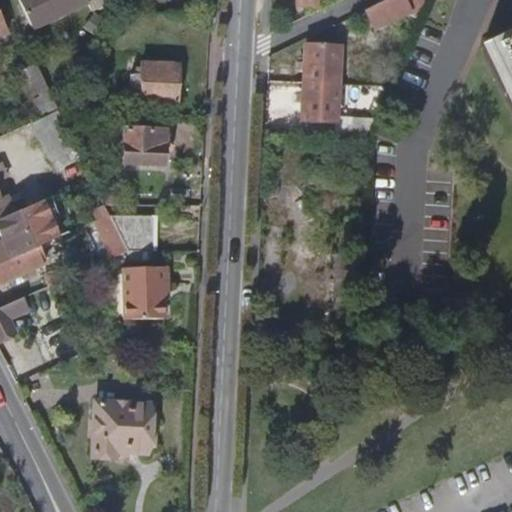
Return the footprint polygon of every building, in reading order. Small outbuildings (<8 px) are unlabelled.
[(96,0),(16,0),(31,31),(96,0)] [(293,0),(293,10),(300,10),(301,7),(315,8),(315,0),(293,0)] [(406,12),(416,15),(422,0),(388,0),(362,13),(371,30),(406,12)] [(511,27),(484,40),(511,98),(511,27)] [(294,85),(330,87),(332,51),(296,49),(294,85)] [(32,97),(48,90),(35,65),(21,72),(32,97)] [(138,93),(138,105),(175,107),(176,68),(139,65),(139,69),(132,70),(132,76),(127,76),(128,93),(138,93)] [(265,84),(265,98),(281,99),(282,85),(265,84)] [(328,124),(330,87),(294,85),(292,122),(328,124)] [(58,111),(48,90),(32,97),(27,100),(36,115),(42,112),(45,117),(58,111)] [(69,133),(58,111),(45,117),(32,123),(43,146),(69,133)] [(405,122),(388,115),(380,134),(397,142),(405,122)] [(361,141),(370,120),(335,118),(333,140),(361,141)] [(163,132),(123,130),(122,165),(162,167),(163,132)] [(77,150),(69,133),(43,146),(51,162),(77,150)] [(0,220),(13,214),(4,197),(0,199),(0,220)] [(97,215),(106,210),(104,206),(103,204),(94,209),(97,215)] [(122,247),(106,210),(97,215),(89,219),(103,249),(97,253),(100,258),(122,247)] [(149,249),(151,212),(106,210),(122,247),(149,249)] [(0,263),(32,247),(16,213),(13,214),(0,220),(0,263)] [(32,247),(0,263),(0,283),(40,263),(32,247)] [(346,314),(348,256),(334,256),(333,314),(346,314)] [(57,275),(51,264),(38,270),(42,282),(57,275)] [(168,267),(123,267),(124,319),(164,319),(163,293),(163,285),(168,285),(168,267)] [(474,315),(474,296),(445,295),(445,316),(474,315)] [(0,308),(0,341),(14,334),(8,320),(24,313),(18,299),(0,308)] [(288,360),(289,326),(263,326),(266,359),(288,360)] [(112,461),(113,454),(145,456),(147,408),(92,406),(89,460),(112,461)]
